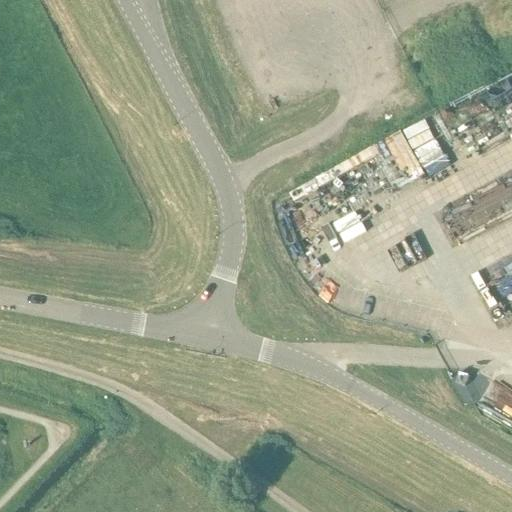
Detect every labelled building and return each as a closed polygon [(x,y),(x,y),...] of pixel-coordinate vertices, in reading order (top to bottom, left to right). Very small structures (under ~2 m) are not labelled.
[(381,204),(434,176),(437,181),(448,176),(446,172),(456,167),(433,123),(359,162),(373,189),(381,204)] [(286,230),(300,223),(288,201),(274,208),(286,230)] [(441,215),(447,241),(484,233),(479,207),(441,215)] [(312,213),(305,220),(311,227),(318,220),(312,213)] [(485,270),(476,274),(480,283),(488,279),(485,270)] [(459,374),(455,383),(465,387),(469,378),(459,374)]
